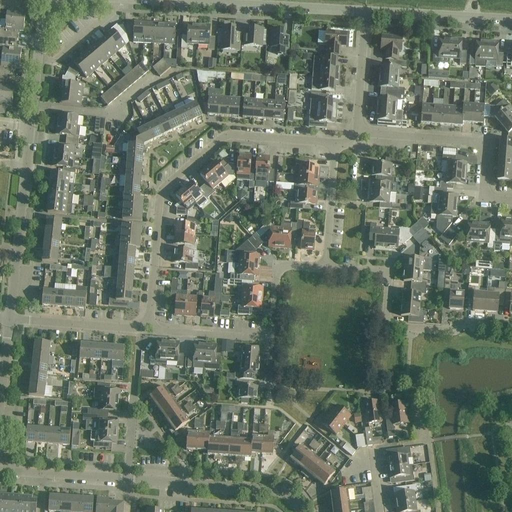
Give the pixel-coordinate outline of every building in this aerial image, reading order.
[(6,21),(24,22),(26,12),(20,12),(21,3),(0,0),(0,10),(7,11),(6,21)] [(23,33),(24,22),(6,21),(5,30),(0,29),(0,38),(17,41),(18,32),(23,33)] [(144,43),(145,25),(140,25),(140,22),(128,22),(128,24),(123,26),(126,34),(134,35),(133,43),(144,43)] [(154,44),(155,23),(150,23),(150,25),(145,25),(144,44),(154,44)] [(164,45),(165,26),(160,26),(160,23),(155,23),(154,44),(164,45)] [(174,45),(175,34),(176,24),(170,24),(170,26),(165,26),(164,45),(174,45)] [(121,39),(126,34),(123,26),(118,27),(117,25),(108,33),(109,35),(105,38),(117,52),(126,45),(121,39)] [(188,45),(198,45),(199,26),(188,25),(187,37),(182,36),(181,49),(187,50),(188,45)] [(208,51),(214,51),(215,38),(209,38),(210,26),(199,26),(198,45),(208,46),(208,51)] [(218,30),(217,44),(221,44),(221,45),(221,51),(239,52),(240,46),(240,44),(240,34),(235,34),(235,28),(222,27),(222,30),(218,30)] [(262,48),(262,39),(263,29),(250,29),(250,35),(244,34),(244,47),(262,48)] [(288,56),(289,47),(289,37),(284,37),(284,30),(272,30),(271,48),(278,48),(278,56),(288,56)] [(326,32),(326,42),(325,46),(327,47),(327,56),(340,57),(340,50),(340,47),(345,47),(346,33),(326,32)] [(401,53),(401,48),(402,38),(382,36),(381,50),(386,51),(386,54),(385,54),(385,60),(398,61),(399,52),(401,53)] [(16,49),(17,41),(0,38),(0,48),(3,48),(2,58),(20,60),(22,50),(16,49)] [(117,52),(105,38),(102,41),(100,40),(96,43),(110,59),(117,52)] [(433,51),(433,63),(439,64),(439,59),(450,59),(451,40),(440,39),(439,51),(433,51)] [(459,65),(466,65),(467,52),(461,52),(461,40),(451,40),(450,59),(460,60),(459,65)] [(470,53),(469,63),(469,66),(475,66),(475,68),(486,68),(486,62),(487,42),(476,41),(476,53),(470,53)] [(487,42),(486,62),(496,62),(496,67),(502,67),(503,55),(497,54),(498,43),(487,42)] [(110,59),(96,43),(92,46),(94,48),(90,51),(102,66),(110,59)] [(102,66),(90,51),(86,54),(84,53),(80,56),(82,58),(94,72),(102,66)] [(314,57),(313,74),(339,76),(340,65),(328,64),(329,58),(319,58),(314,57)] [(19,70),(20,60),(2,58),(1,67),(0,67),(0,76),(9,78),(13,78),(14,69),(19,70)] [(94,72),(82,58),(78,61),(77,59),(68,67),(69,69),(67,73),(76,78),(81,73),(86,79),(94,72)] [(156,73),(167,64),(163,60),(152,69),(156,73)] [(209,60),(208,70),(216,70),(216,61),(209,60)] [(149,72),(142,63),(136,68),(144,76),(149,72)] [(160,78),(171,68),(167,64),(156,73),(160,78)] [(306,66),(299,66),(298,81),(305,81),(306,66)] [(399,68),(393,67),(380,66),(379,77),(399,79),(399,68)] [(144,76),(136,68),(131,72),(138,80),(144,76)] [(138,80),(131,72),(126,77),(133,85),(138,80)] [(82,96),(83,86),(75,85),(76,78),(67,73),(65,77),(62,77),(61,89),(64,89),(63,94),(82,96)] [(185,75),(186,83),(193,81),(192,74),(185,75)] [(313,74),(312,90),(316,91),(326,92),(334,92),(335,87),(338,87),(339,76),(313,74)] [(0,95),(13,97),(14,87),(8,86),(9,78),(0,76),(0,95)] [(278,76),(277,78),(276,78),(276,84),(277,84),(276,85),(286,86),(287,80),(286,79),(286,77),(278,76)] [(133,85),(126,77),(121,81),(128,89),(133,85)] [(405,89),(400,89),(398,89),(399,79),(379,77),(378,88),(390,89),(389,94),(404,96),(405,89)] [(497,78),(493,82),(499,88),(503,83),(497,78)] [(123,94),(128,89),(121,81),(116,85),(123,94)] [(167,87),(165,83),(162,84),(156,87),(158,92),(167,87)] [(118,98),(123,94),(116,85),(111,89),(118,98)] [(113,102),(118,98),(111,89),(105,94),(113,102)] [(218,117),(219,98),(220,91),(209,90),(207,116),(218,117)] [(81,107),(82,96),(63,94),(62,99),(60,99),(59,104),(81,107)] [(113,102),(105,94),(100,98),(108,107),(113,102)] [(326,96),(316,95),(311,94),(310,111),(336,113),(337,102),(325,101),(326,96)] [(376,110),(396,111),(397,101),(404,102),(404,96),(389,94),(389,100),(377,99),(376,110)] [(12,107),(13,97),(0,95),(0,114),(5,115),(6,106),(12,107)] [(145,99),(142,96),(137,100),(140,104),(145,99)] [(284,122),(285,103),(284,103),(284,98),(275,97),(275,102),(273,121),(284,122)] [(228,117),(229,99),(219,98),(218,117),(228,117)] [(149,102),(151,109),(159,106),(158,99),(149,102)] [(238,118),(240,99),(229,99),(228,117),(238,118)] [(244,100),(242,119),(253,119),(254,101),(244,100)] [(511,109),(504,100),(496,107),(490,107),(489,118),(495,118),(501,127),(511,117),(511,109)] [(254,101),(253,119),(263,120),(265,101),(254,101)] [(265,101),(263,120),(273,121),(275,102),(265,101)] [(202,117),(198,108),(196,103),(186,108),(193,122),(202,117)] [(462,123),(472,124),(474,105),(463,104),(463,108),(462,123)] [(421,124),(431,125),(433,106),(422,105),(421,124)] [(484,106),(474,105),(472,124),(483,125),(484,106)] [(433,106),(431,125),(441,126),(443,107),(433,106)] [(443,107),(441,126),(451,126),(453,108),(443,107)] [(193,122),(186,108),(176,113),(183,127),(193,122)] [(453,108),(451,126),(462,127),(462,123),(463,108),(453,108)] [(375,121),(387,122),(387,127),(406,129),(407,123),(402,122),(403,112),(396,112),(396,111),(376,110),(375,121)] [(335,124),(336,113),(310,111),(308,128),(313,128),(323,129),(324,123),(335,124)] [(183,127),(176,113),(166,117),(173,131),(183,127)] [(57,125),(77,127),(78,116),(58,114),(57,125)] [(173,131),(166,117),(156,122),(163,136),(173,131)] [(508,134),(508,140),(511,140),(511,117),(501,127),(508,134)] [(96,119),(96,120),(94,133),(104,134),(105,120),(96,119)] [(163,136),(156,122),(147,127),(154,141),(163,136)] [(66,142),(78,143),(79,137),(76,137),(77,127),(57,125),(56,135),(67,136),(66,142)] [(154,141),(147,127),(137,132),(139,137),(134,139),(144,146),(154,141)] [(143,157),(144,146),(134,139),(134,145),(128,145),(127,155),(143,157)] [(500,140),(499,150),(511,151),(511,140),(508,140),(500,140)] [(463,150),(463,141),(450,141),(450,149),(463,150)] [(54,156),(73,159),(74,149),(78,149),(78,143),(66,142),(65,147),(55,146),(54,156)] [(93,145),(92,153),(101,154),(102,146),(93,145)] [(499,160),(511,161),(511,151),(499,150),(499,160)] [(224,152),(219,156),(223,161),(228,157),(224,152)] [(330,152),(327,166),(335,168),(337,154),(330,152)] [(142,167),(143,157),(127,155),(127,166),(142,167)] [(237,181),(248,182),(255,182),(256,176),(256,170),(250,169),(251,156),(239,155),(237,181)] [(62,173),(75,175),(76,169),(72,168),(73,159),(54,156),(53,167),(63,168),(62,173)] [(441,173),(446,173),(466,175),(467,164),(455,163),(455,157),(442,156),(441,173)] [(256,170),(256,176),(267,177),(267,183),(273,183),(274,171),(268,170),(269,157),(257,157),(256,170)] [(382,177),(391,178),(392,166),(401,167),(401,160),(385,159),(385,165),(372,164),(371,176),(382,177)] [(299,166),(298,176),(318,177),(319,167),(308,166),(309,161),(296,160),(296,166),(299,166)] [(511,161),(499,160),(498,171),(511,171),(511,161)] [(208,169),(220,183),(225,188),(235,179),(234,177),(235,166),(229,165),(223,170),(216,162),(208,169)] [(141,178),(142,167),(127,166),(126,177),(141,178)] [(202,187),(210,197),(215,193),(213,190),(220,183),(208,169),(200,176),(206,184),(202,187)] [(497,181),(511,182),(511,171),(498,171),(497,181)] [(51,183),(69,185),(74,185),(75,175),(62,173),(52,172),(51,183)] [(440,189),(447,190),(453,190),(453,185),(465,186),(466,175),(446,173),(445,183),(440,183),(440,189)] [(399,174),(398,195),(405,195),(406,174),(399,174)] [(294,192),(297,192),(306,192),(307,187),(317,188),(318,177),(298,176),(298,186),(294,185),(294,192)] [(140,189),(141,178),(126,177),(125,188),(140,189)] [(391,178),(382,177),(381,183),(371,182),(370,192),(396,194),(397,193),(398,185),(397,185),(394,184),(394,178),(391,178)] [(69,185),(51,183),(50,193),(68,195),(73,196),(74,185),(69,185)] [(184,190),(196,204),(203,198),(206,201),(210,197),(202,187),(198,191),(192,183),(184,190)] [(140,200),(140,189),(125,188),(124,198),(140,200)] [(433,198),(432,205),(457,207),(458,196),(446,195),(447,190),(440,189),(429,188),(429,196),(430,197),(433,198)] [(184,190),(176,197),(182,205),(176,209),(176,216),(187,216),(188,211),(196,204),(184,190)] [(242,190),(236,195),(240,200),(246,196),(242,190)] [(317,193),(306,192),(297,192),(296,204),(290,203),(290,210),(303,211),(303,205),(316,206),(317,193)] [(379,209),(392,210),(392,204),(395,204),(396,194),(370,192),(369,203),(380,204),(379,209)] [(49,203),(72,206),(73,196),(68,195),(50,193),(49,203)] [(83,207),(88,207),(92,208),(93,198),(85,197),(83,207)] [(142,222),(143,203),(144,200),(140,200),(124,198),(122,221),(142,222)] [(71,216),(72,206),(49,203),(48,213),(71,216)] [(436,230),(443,235),(440,239),(444,242),(453,232),(448,229),(452,224),(452,218),(456,218),(457,207),(432,205),(431,216),(437,217),(436,230)] [(228,216),(225,219),(228,222),(231,223),(235,219),(231,214),(228,216)] [(46,230),(61,231),(62,220),(47,219),(46,230)] [(175,235),(194,236),(195,226),(199,227),(199,221),(187,220),(186,225),(176,224),(175,235)] [(510,246),(511,240),(511,223),(511,220),(501,220),(500,231),(495,231),(494,237),(493,250),(494,250),(493,252),(500,253),(500,248),(502,247),(502,246),(510,246)] [(297,224),(296,237),(302,237),(301,250),(313,251),(315,232),(309,231),(310,224),(304,224),(304,222),(297,222),(297,224)] [(466,243),(477,244),(479,224),(468,223),(466,243)] [(296,237),(297,224),(291,224),(291,225),(281,224),(281,228),(279,249),(290,249),(291,237),(296,237)] [(479,224),(477,244),(488,244),(487,249),(493,250),(494,237),(489,236),(490,225),(479,224)] [(374,248),(386,249),(387,230),(376,229),(376,225),(370,225),(369,240),(369,237),(375,238),(374,248)] [(140,249),(141,236),(141,227),(122,226),(120,248),(136,249),(140,249)] [(252,238),(260,247),(264,244),(269,244),(269,248),(279,249),(281,228),(270,228),(270,230),(260,239),(256,235),(252,238)] [(387,230),(386,249),(398,250),(398,243),(402,244),(403,245),(412,238),(412,237),(409,234),(409,230),(399,229),(399,231),(387,230)] [(416,242),(426,234),(422,229),(412,237),(412,238),(416,242)] [(60,242),(61,231),(46,230),(45,241),(60,242)] [(453,232),(444,242),(449,246),(457,236),(453,232)] [(429,248),(424,243),(430,238),(426,234),(416,242),(424,252),(429,248)] [(179,251),(197,252),(197,246),(194,246),(194,236),(175,235),(174,245),(179,246),(179,251)] [(236,252),(235,265),(258,267),(259,256),(255,256),(255,251),(260,247),(252,238),(236,252)] [(91,249),(96,249),(96,246),(98,246),(99,241),(92,240),(91,249)] [(43,251),(58,253),(60,242),(45,241),(43,251)] [(135,260),(135,252),(136,249),(120,248),(119,259),(135,260)] [(42,262),(57,264),(58,253),(43,251),(42,262)] [(198,271),(198,264),(199,253),(197,252),(179,251),(174,251),(173,263),(186,264),(185,270),(198,271)] [(134,271),(135,261),(135,260),(119,259),(118,269),(134,271)] [(405,259),(404,270),(423,272),(424,260),(405,259)] [(258,267),(235,265),(234,275),(231,274),(230,281),(253,282),(254,282),(254,277),(258,277),(258,267)] [(56,267),(56,271),(57,272),(56,276),(62,277),(63,273),(67,273),(67,268),(56,267)] [(133,281),(134,271),(118,269),(118,280),(133,281)] [(413,283),(413,289),(426,289),(426,284),(422,284),(423,272),(404,270),(403,282),(413,283)] [(116,281),(103,280),(104,272),(99,272),(98,285),(116,286),(116,281)] [(462,311),(463,301),(463,294),(457,294),(458,284),(451,283),(452,275),(445,275),(444,294),(450,295),(449,310),(462,311)] [(132,292),(133,286),(133,281),(118,280),(117,291),(132,292)] [(174,316),(185,317),(187,297),(177,296),(178,281),(172,281),(170,305),(175,305),(174,316)] [(242,297),(262,299),(263,288),(252,288),(253,282),(230,281),(230,286),(234,286),(234,287),(242,288),(242,297)] [(486,294),(485,313),(497,314),(498,304),(504,304),(505,290),(506,284),(499,283),(498,290),(487,289),(486,294)] [(473,312),(485,313),(486,294),(475,293),(475,288),(468,288),(467,304),(468,301),(474,302),(473,312)] [(402,293),(402,305),(420,306),(421,295),(425,295),(425,294),(430,295),(430,290),(426,289),(413,289),(412,294),(402,293)] [(42,306),(53,307),(54,292),(43,291),(42,306)] [(131,303),(132,294),(132,292),(117,291),(116,302),(131,303)] [(53,307),(64,308),(65,293),(54,292),(53,307)] [(65,293),(64,308),(75,309),(76,294),(65,293)] [(221,297),(221,294),(209,293),(209,299),(202,298),(202,307),(201,318),(213,319),(214,306),(220,306),(221,303),(221,297)] [(75,309),(86,310),(87,294),(76,294),(75,309)] [(196,307),(202,307),(202,298),(203,295),(197,294),(196,298),(187,297),(185,317),(195,317),(196,307)] [(261,309),(262,299),(242,297),(241,308),(238,307),(238,315),(250,316),(251,309),(261,309)] [(423,324),(423,318),(424,315),(420,310),(420,306),(402,305),(401,317),(411,317),(410,323),(408,323),(423,324)] [(150,365),(156,366),(166,370),(167,362),(168,342),(157,341),(157,353),(151,352),(150,365)] [(34,353),(49,355),(49,354),(50,344),(35,342),(34,353)] [(168,342),(167,362),(177,363),(177,367),(183,368),(184,355),(178,354),(179,343),(168,342)] [(81,344),(79,360),(91,361),(92,345),(81,344)] [(188,355),(187,368),(204,370),(205,345),(195,344),(194,356),(188,355)] [(92,345),(91,361),(101,362),(102,346),(92,345)] [(205,345),(204,370),(214,370),(220,371),(221,358),(215,357),(216,346),(205,345)] [(101,362),(112,362),(113,347),(102,346),(101,362)] [(113,347),(112,362),(123,363),(124,348),(113,347)] [(240,364),(260,366),(261,349),(237,347),(236,353),(241,354),(240,364)] [(32,364),(48,365),(49,355),(34,353),(32,364)] [(46,376),(48,365),(32,364),(31,374),(46,376)] [(259,376),(260,366),(240,364),(239,374),(234,374),(234,380),(236,380),(247,381),(247,375),(259,376)] [(30,385),(45,387),(46,376),(31,374),(30,385)] [(236,380),(234,380),(227,380),(226,385),(229,387),(234,387),(236,386),(236,387),(238,387),(237,399),(241,399),(241,404),(251,405),(252,400),(257,400),(258,388),(248,387),(249,381),(247,381),(236,380)] [(94,400),(100,400),(119,402),(120,391),(110,390),(110,385),(100,384),(98,384),(97,390),(95,390),(94,400)] [(44,398),(45,387),(30,385),(29,396),(44,398)] [(171,390),(174,394),(180,389),(177,386),(171,390)] [(149,398),(156,407),(170,396),(164,387),(159,390),(157,387),(153,390),(155,393),(149,398)] [(202,393),(192,397),(196,405),(206,401),(202,393)] [(170,396),(156,407),(159,412),(156,414),(159,418),(177,405),(170,396)] [(88,410),(87,416),(108,417),(108,411),(119,412),(119,402),(100,400),(99,410),(88,410)] [(364,410),(365,420),(366,424),(382,422),(382,421),(381,415),(380,408),(377,408),(376,402),(366,403),(367,410),(364,410)] [(186,411),(192,407),(190,403),(184,408),(186,411)] [(388,439),(394,438),(392,426),(408,424),(406,409),(404,410),(403,403),(392,404),(393,411),(390,411),(391,420),(386,421),(388,439)] [(165,419),(168,424),(183,414),(177,405),(159,418),(161,421),(165,419)] [(337,405),(329,415),(343,426),(351,417),(345,412),(337,405)] [(172,435),(180,429),(189,422),(183,414),(168,424),(172,429),(169,431),(172,435)] [(246,423),(255,423),(256,415),(246,414),(246,423)] [(91,432),(117,434),(118,423),(108,422),(108,417),(87,416),(83,415),(83,416),(78,416),(78,422),(85,423),(85,421),(92,422),(91,432)] [(343,426),(329,415),(322,424),(336,436),(343,426)] [(268,416),(267,423),(276,424),(277,416),(268,416)] [(37,444),(38,429),(27,428),(26,443),(37,444)] [(383,445),(382,438),(373,439),(371,428),(364,429),(365,435),(367,447),(383,445)] [(47,445),(49,430),(38,429),(37,444),(47,445)] [(58,446),(59,430),(49,430),(47,445),(58,446)] [(69,446),(70,436),(70,431),(59,430),(58,446),(69,446)] [(117,444),(117,434),(91,432),(90,442),(93,442),(93,448),(105,449),(105,451),(111,451),(112,444),(117,444)] [(197,451),(199,433),(197,433),(188,433),(187,438),(183,438),(183,442),(187,443),(187,450),(197,451)] [(204,455),(208,456),(209,438),(209,434),(199,433),(197,451),(204,451),(204,455)] [(357,448),(361,448),(367,447),(365,435),(355,436),(357,448)] [(252,441),(251,459),(255,459),(255,455),(262,456),(263,438),(252,437),(252,441)] [(214,460),(218,460),(220,439),(209,438),(208,456),(214,456),(214,460)] [(274,438),(264,438),(263,438),(262,456),(273,456),(273,449),(277,449),(277,444),(274,444),(274,438)] [(223,457),(229,457),(231,440),(220,439),(218,460),(223,461),(223,457)] [(236,462),(240,462),(241,440),(231,440),(229,457),(236,458),(236,462)] [(244,458),(251,459),(252,441),(241,440),(240,462),(244,462),(244,458)] [(312,450),(317,444),(313,441),(309,447),(312,450)] [(352,457),(356,452),(343,442),(339,446),(352,457)] [(290,460),(298,467),(310,453),(309,452),(301,446),(298,450),(295,448),(292,451),(294,454),(290,460)] [(389,469),(408,466),(407,459),(411,459),(410,450),(397,452),(398,457),(387,458),(389,469)] [(304,476),(318,460),(310,453),(298,467),(303,471),(301,474),(304,476)] [(329,463),(334,457),(330,454),(325,460),(329,463)] [(334,457),(329,463),(332,466),(337,460),(334,457)] [(318,460),(304,476),(308,479),(310,476),(315,480),(326,466),(318,460)] [(335,473),(326,466),(315,480),(324,487),(328,481),(331,484),(334,480),(331,478),(335,473)] [(408,466),(389,469),(390,479),(400,478),(401,483),(414,482),(412,466),(408,466)] [(394,494),(396,505),(415,502),(414,492),(417,492),(416,486),(404,487),(405,493),(394,494)] [(331,504),(349,502),(349,500),(347,491),(342,491),(341,487),(337,488),(337,492),(330,493),(331,504)] [(10,511),(11,496),(1,495),(0,509),(0,511),(10,511)] [(20,511),(21,496),(11,496),(10,511),(20,511)] [(36,511),(37,501),(32,501),(32,497),(21,496),(20,511),(36,511)] [(59,511),(61,497),(50,496),(48,511),(59,511)] [(59,511),(70,511),(72,498),(61,497),(59,511)] [(72,498),(70,511),(81,511),(82,498),(72,498)] [(82,498),(81,511),(92,511),(93,499),(82,498)] [(107,511),(108,502),(108,500),(97,499),(96,509),(96,511),(107,511)] [(123,511),(124,503),(108,502),(107,511),(123,511)] [(328,511),(350,511),(349,502),(331,504),(332,510),(328,511)] [(416,511),(415,502),(396,505),(396,511),(419,511),(420,511),(416,511)]
